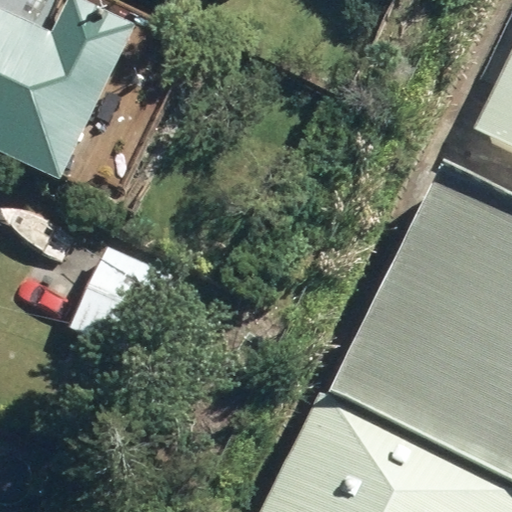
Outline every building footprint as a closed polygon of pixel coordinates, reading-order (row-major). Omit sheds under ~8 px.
[(0,153),(78,192),(158,34),(89,0),(3,0),(0,6),(0,153)] [(219,0),(214,11),(297,50),(320,0),(219,0)] [(511,94),(496,128),(511,136),(511,94)] [(511,199),(445,165),(329,396),(511,490),(511,199)] [(107,256),(68,337),(136,370),(176,290),(107,256)] [(511,511),(511,490),(329,396),(274,511),(511,511)]
